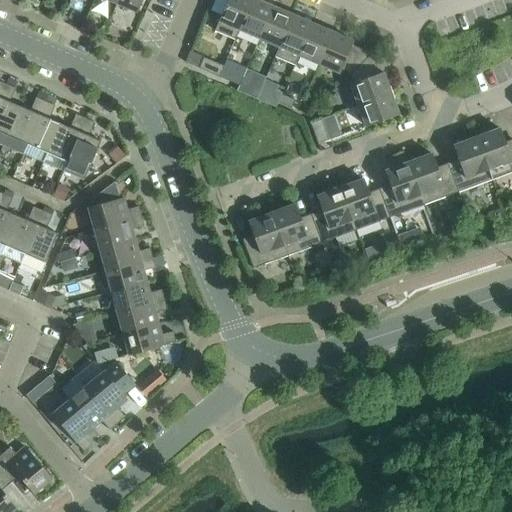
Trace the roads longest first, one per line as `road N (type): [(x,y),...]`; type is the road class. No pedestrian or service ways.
road 1 (tertiary): [(263,355),(237,333),(142,107)]
road 2 (tertiary): [(263,355),(325,355),(511,295)]
road 3 (residential): [(438,123),(234,201)]
road 4 (residential): [(360,511),(271,503),(233,428),(211,407)]
road 5 (tertiary): [(142,107),(121,85),(0,34)]
road 6 (residential): [(211,407),(94,507)]
road 7 (residential): [(94,507),(6,381)]
